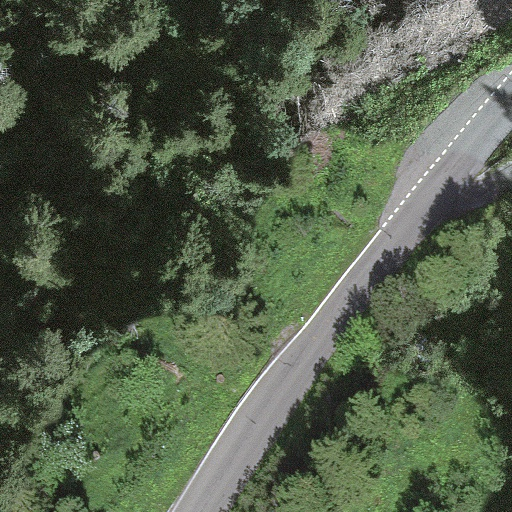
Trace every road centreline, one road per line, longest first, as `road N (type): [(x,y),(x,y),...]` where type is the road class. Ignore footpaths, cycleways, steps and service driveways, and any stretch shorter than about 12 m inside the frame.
road 1 (tertiary): [(203,511),(389,251),(511,104)]
road 2 (track): [(389,251),(511,177)]
